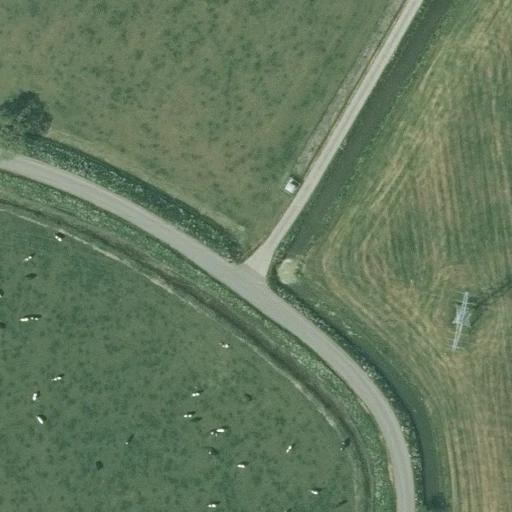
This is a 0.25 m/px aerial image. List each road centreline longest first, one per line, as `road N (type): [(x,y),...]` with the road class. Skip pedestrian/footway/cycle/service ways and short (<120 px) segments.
road 1 (unclassified): [(243,287),(417,0)]
road 2 (tertiary): [(404,511),(397,454),(374,401),(334,358),(243,287)]
road 3 (tertiary): [(243,287),(151,226),(0,160)]
